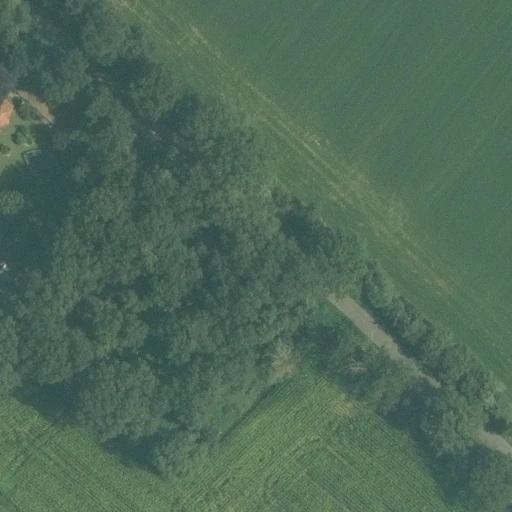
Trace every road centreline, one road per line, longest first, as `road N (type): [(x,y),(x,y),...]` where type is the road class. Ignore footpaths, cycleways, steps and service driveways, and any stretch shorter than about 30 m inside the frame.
road 1 (residential): [(511,458),(153,128)]
road 2 (unclassified): [(153,128),(0,318)]
road 3 (residential): [(153,128),(14,0)]
